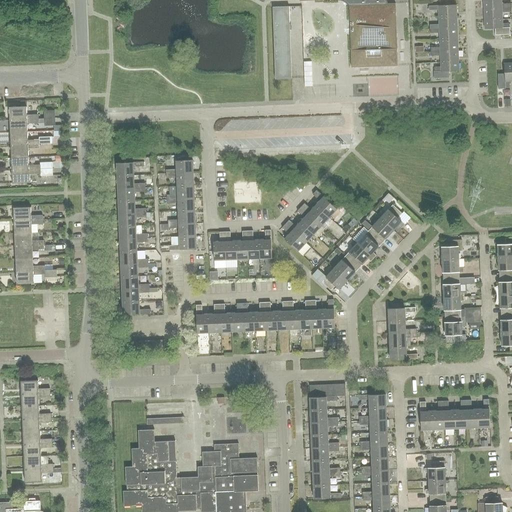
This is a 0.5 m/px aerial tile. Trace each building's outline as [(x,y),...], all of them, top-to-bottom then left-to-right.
[(299,0),(300,1),(301,1),(315,0),(322,0),(343,0),(345,1),(347,2),(348,4),(349,5),(350,21),(350,36),(351,51),(351,68),(398,66),(397,50),(395,4),(386,4),(386,3),(385,0),(384,0),(299,0)] [(501,0),(483,0),(484,9),(510,8),(510,4),(502,4),(501,0)] [(438,11),(438,17),(456,16),(455,5),(429,7),(429,11),(438,11)] [(276,80),(287,79),(292,79),(289,7),(273,8),(276,80)] [(510,8),(484,9),(484,19),(502,18),(502,13),(511,13),(510,8)] [(429,25),(430,29),(457,27),(456,16),(438,17),(439,25),(429,25)] [(495,36),(499,35),(510,35),(510,27),(509,27),(509,23),(502,24),(502,18),(484,19),(485,29),(495,29),(495,36)] [(439,33),(439,39),(457,38),(457,27),(430,29),(430,34),(439,33)] [(431,49),(431,51),(458,49),(457,38),(439,39),(440,48),(431,49)] [(440,56),(440,61),(458,60),(458,49),(431,51),(431,57),(440,56)] [(458,60),(440,61),(441,67),(434,67),(435,71),(434,71),(434,79),(449,78),(449,72),(459,71),(458,60)] [(312,62),(304,62),(305,87),(313,87),(312,62)] [(511,81),(511,63),(503,64),(504,74),(498,74),(498,89),(506,89),(506,88),(509,88),(509,82),(511,81)] [(38,115),(31,115),(27,115),(27,107),(26,107),(20,107),(9,108),(10,120),(32,120),(39,119),(38,115)] [(32,120),(10,120),(10,133),(28,133),(27,124),(39,124),(44,124),(44,119),(39,119),(32,120)] [(28,133),(10,133),(11,146),(33,145),(40,144),(52,144),(52,137),(39,138),(40,140),(33,140),(28,141),(28,133)] [(40,144),(33,145),(11,146),(11,158),(29,158),(29,150),(33,149),(40,149),(40,144)] [(12,171),(34,170),(41,170),(53,169),(53,162),(40,163),(40,165),(34,166),(29,166),(29,158),(11,158),(12,171)] [(166,175),(193,174),(192,161),(176,162),(177,170),(166,171),(166,175)] [(117,177),(134,176),(133,168),(144,168),(144,163),(117,164),(117,177)] [(53,169),(41,170),(34,170),(12,171),(13,184),(30,183),(30,175),(34,174),(41,174),(41,175),(53,175),(53,169)] [(193,174),(166,175),(166,179),(177,178),(177,187),(193,186),(193,174)] [(118,190),(145,188),(145,184),(134,185),(134,176),(117,177),(118,190)] [(193,186),(177,187),(177,195),(167,196),(167,200),(194,199),(193,186)] [(118,202),(134,201),(134,193),(145,192),(145,188),(118,190),(118,202)] [(320,201),(316,205),(330,217),(338,209),(324,197),(316,190),(313,194),(320,201)] [(194,199),(167,200),(167,204),(178,204),(178,212),(194,212),(194,199)] [(119,215),(146,213),(146,209),(135,210),(134,201),(118,202),(119,215)] [(304,203),(301,207),(322,226),(330,217),(316,205),(312,210),(304,203)] [(388,210),(380,218),(393,230),(398,225),(402,228),(405,225),(398,218),(402,214),(393,205),(389,210),(388,210)] [(305,218),(301,222),(314,234),(322,226),(301,207),(297,211),(305,218)] [(14,221),(36,220),(43,220),(42,216),(35,216),(31,216),(31,208),(14,208),(14,221)] [(194,212),(178,212),(178,221),(168,221),(168,225),(195,224),(194,212)] [(120,227),(135,226),(135,218),(146,218),(146,213),(119,215),(120,227)] [(380,218),(369,231),(382,243),(393,230),(380,218)] [(354,225),(357,221),(354,219),(352,220),(348,224),(352,227),(354,225)] [(43,220),(36,220),(14,221),(15,234),(32,233),(32,225),(36,225),(43,225),(43,220)] [(289,220),(286,224),(306,243),(314,234),(301,222),(296,227),(289,220)] [(362,224),(369,230),(372,227),(365,221),(362,224)] [(195,224),(168,225),(168,229),(179,228),(179,238),(195,237),(195,224)] [(306,243),(286,224),(282,228),(289,235),(285,239),(298,251),(306,243)] [(120,240),(147,238),(147,234),(136,235),(135,226),(120,227),(120,240)] [(271,241),(271,230),(265,230),(266,241),(260,241),(260,259),(272,258),(271,241)] [(237,242),(237,260),(249,259),(248,231),(242,231),(243,242),(237,242)] [(253,231),(248,231),(249,259),(260,259),(260,241),(253,241),(253,231)] [(369,231),(357,243),(373,258),(376,255),(373,252),(382,243),(369,231)] [(225,232),(220,232),(220,243),(214,243),(214,261),(226,260),(225,232)] [(230,232),(225,232),(226,260),(237,260),(237,242),(231,242),(230,232)] [(15,246),(37,245),(44,245),(44,241),(37,241),(32,241),(32,233),(15,234),(15,246)] [(195,237),(179,238),(179,245),(169,246),(169,250),(169,251),(196,250),(195,237)] [(121,252),(137,251),(137,244),(147,243),(147,238),(120,240),(121,252)] [(496,258),(511,257),(511,238),(503,238),(504,245),(496,245),(496,258)] [(441,247),(441,260),(458,260),(457,252),(461,251),(461,240),(448,241),(448,247),(441,247)] [(345,256),(358,268),(367,259),(371,261),(373,258),(357,243),(345,256)] [(44,245),(37,245),(15,246),(16,259),(33,258),(33,250),(37,250),(44,250),(44,245)] [(121,265),(148,264),(148,260),(137,260),(137,251),(121,252),(121,265)] [(345,256),(334,268),(347,281),(358,268),(345,256)] [(511,257),(496,258),(497,271),(499,271),(500,277),(511,276),(511,257)] [(45,266),(38,266),(33,267),(33,258),(16,259),(16,271),(38,270),(45,270),(45,266)] [(458,260),(441,260),(442,274),(443,273),(443,279),(458,279),(458,273),(461,273),(462,273),(462,268),(461,268),(458,268),(458,260)] [(148,264),(121,265),(122,277),(138,277),(138,269),(149,268),(148,264)] [(322,282),(331,290),(335,286),(339,289),(347,281),(334,268),(326,277),(322,282)] [(38,270),(16,271),(17,284),(34,283),(33,275),(45,275),(45,277),(57,277),(57,270),(45,270),(38,270)] [(326,277),(318,270),(314,274),(312,276),(320,284),(322,282),(326,277)] [(210,272),(210,280),(218,280),(218,272),(210,272)] [(495,294),(495,296),(511,295),(511,276),(500,277),(500,282),(498,282),(498,288),(494,288),(493,288),(494,289),(494,291),(495,293),(495,294)] [(122,290),(149,289),(149,285),(138,286),(138,277),(122,277),(122,290)] [(442,285),(443,298),(463,297),(463,293),(462,293),(459,293),(458,279),(443,279),(443,285),(442,285)] [(149,289),(122,290),(123,302),(139,302),(138,294),(149,293),(149,289)] [(511,295),(495,296),(495,298),(495,299),(495,301),(494,302),(494,304),(495,304),(499,303),(499,309),(501,309),(502,314),(511,314),(511,295)] [(463,297),(443,298),(443,311),(444,311),(444,317),(460,316),(459,302),(463,302),(463,297)] [(334,311),(334,299),(328,300),(328,311),(322,311),(323,329),(335,328),(334,311)] [(310,300),(305,301),(306,312),(299,312),(300,330),(312,329),(310,300)] [(312,329),(323,329),(322,311),(316,311),(316,300),(310,300),(312,329)] [(287,301),(282,302),(283,313),(277,313),(277,331),(289,330),(287,301)] [(300,330),(299,312),(294,312),(293,301),(287,301),(289,330),(300,330)] [(139,302),(123,302),(123,315),(150,314),(150,310),(140,310),(139,302)] [(271,313),(270,302),(265,303),(266,331),(277,331),(277,313),(271,313)] [(243,332),(242,303),(237,304),(237,314),(231,315),(232,333),(243,332)] [(248,314),(247,303),(242,303),(243,332),(255,332),(254,314),(248,314)] [(265,303),(259,303),(260,313),(254,314),(255,332),(266,331),(265,303)] [(219,304),(214,304),(214,315),(208,315),(209,334),(220,333),(219,304)] [(225,315),(225,304),(219,304),(220,333),(232,333),(231,315),(225,315)] [(209,334),(208,315),(202,316),(202,305),(196,305),(196,316),(197,316),(197,334),(209,334)] [(389,322),(405,321),(404,313),(415,312),(415,308),(388,309),(389,322)] [(42,343),(41,325),(41,324),(35,324),(31,311),(24,311),(24,329),(30,329),(31,343),(42,343)] [(53,338),(53,329),(59,329),(58,311),(50,311),(48,325),(41,325),(42,343),(42,344),(53,343),(53,338)] [(500,320),(500,334),(511,332),(511,314),(502,314),(502,320),(500,320)] [(444,344),(465,343),(465,335),(461,335),(460,327),(464,327),(464,322),(460,322),(460,316),(444,317),(445,323),(444,323),(444,336),(445,336),(446,344),(444,344)] [(389,335),(416,334),(416,329),(405,330),(405,321),(389,322),(389,335)] [(511,332),(500,334),(501,346),(509,346),(509,352),(511,352),(511,332)] [(410,347),(410,338),(416,338),(416,334),(389,335),(390,348),(406,347),(410,347)] [(417,355),(406,355),(406,347),(390,348),(390,360),(417,359),(417,355)] [(43,393),(43,389),(38,389),(38,380),(21,381),(21,394),(43,393)] [(43,393),(21,394),(22,406),(39,406),(39,398),(43,397),(43,393)] [(370,408),(386,407),(385,395),(358,396),(358,400),(369,399),(370,408)] [(310,411),(327,410),(327,401),(337,401),(337,397),(333,397),(327,397),(322,397),(316,398),(310,398),(310,411)] [(466,428),(478,428),(477,410),(471,410),(470,400),(465,401),(466,428)] [(477,410),(478,428),(489,427),(488,400),(482,400),(483,410),(477,410)] [(443,429),(455,429),(454,411),(448,411),(447,401),(442,402),(443,429)] [(455,429),(466,428),(465,401),(460,401),(460,411),(454,411),(455,429)] [(420,430),(432,430),(431,412),(425,412),(425,402),(419,403),(420,430)] [(431,412),(432,430),(443,429),(442,402),(437,402),(437,412),(431,412)] [(39,406),(22,406),(22,419),(44,418),(44,414),(39,414),(39,406)] [(386,420),(386,407),(370,408),(370,416),(359,417),(359,421),(386,420)] [(311,423),(338,422),(338,417),(328,418),(327,410),(310,411),(311,423)] [(44,418),(22,419),(23,431),(40,431),(40,423),(44,422),(44,418)] [(387,433),(386,420),(359,421),(359,425),(370,425),(371,433),(387,433)] [(311,436),(328,435),(328,427),(338,426),(338,422),(311,423),(311,436)] [(40,431),(23,431),(23,444),(45,443),(45,439),(40,439),(40,431)] [(387,445),(387,433),(371,433),(371,442),(360,442),(360,446),(387,445)] [(329,444),(328,435),(311,436),(312,449),(339,447),(339,443),(329,444)] [(45,443),(23,444),(24,456),(41,456),(41,448),(45,448),(45,443)] [(388,458),(387,445),(360,446),(360,450),(371,450),(371,458),(388,458)] [(339,447),(312,449),(312,461),(329,460),(329,452),(339,451),(339,447)] [(41,456),(24,456),(24,469),(46,468),(46,464),(41,464),(41,456)] [(388,470),(388,458),(371,458),(372,467),(361,467),(361,471),(388,470)] [(329,460),(312,461),(312,473),(340,472),(340,468),(329,468),(329,460)] [(428,472),(428,481),(445,480),(444,460),(431,461),(432,467),(428,467),(428,468),(424,468),(424,472),(428,472)] [(46,468),(24,469),(25,482),(42,481),(42,473),(46,473),(46,468)] [(388,483),(388,470),(361,471),(361,476),(372,475),(372,484),(388,483)] [(330,477),(349,476),(349,472),(340,472),(312,473),(313,487),(330,486),(330,477)] [(446,499),(445,480),(428,481),(429,489),(425,489),(425,493),(429,493),(429,494),(431,494),(431,499),(446,499)] [(389,496),(388,483),(372,484),(372,492),(362,492),(362,497),(389,496)] [(313,487),(313,499),(341,498),(350,497),(350,493),(341,494),(341,493),(330,493),(330,486),(313,487)] [(389,508),(389,496),(362,497),(362,501),(373,500),(373,509),(389,508)] [(505,511),(506,511),(506,510),(507,508),(506,508),(506,509),(502,509),(502,503),(498,503),(497,497),(485,498),(485,511),(505,511)] [(12,502),(0,502),(0,511),(43,511),(41,511),(40,501),(35,501),(35,498),(29,499),(29,501),(24,502),(24,508),(12,509),(12,502)] [(446,511),(446,499),(431,499),(432,505),(429,505),(429,511),(446,511)]
